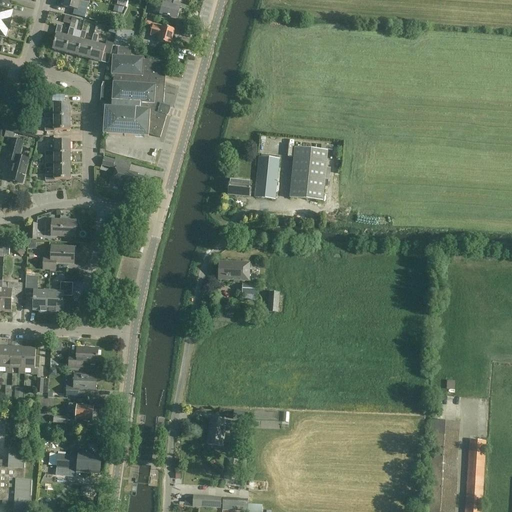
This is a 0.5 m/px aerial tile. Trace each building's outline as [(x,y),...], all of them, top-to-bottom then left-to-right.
[(63,0),(62,7),(78,11),(80,2),(89,4),(89,0),(63,0)] [(163,0),(160,15),(177,19),(181,3),(185,4),(186,0),(163,0)] [(0,23),(10,26),(11,21),(10,20),(12,12),(0,9),(0,23)] [(10,26),(0,23),(0,37),(5,39),(7,31),(9,31),(10,26)] [(174,30),(162,27),(153,24),(150,36),(159,38),(158,42),(170,45),(174,30)] [(52,50),(65,53),(69,38),(67,37),(60,35),(62,27),(57,25),(55,35),(56,35),(52,50)] [(65,53),(77,57),(81,41),(79,40),(72,39),(74,30),(69,29),(67,37),(69,38),(65,53)] [(77,57),(89,60),(93,44),(91,44),(84,42),(86,33),(81,32),(79,40),(81,41),(77,57)] [(93,44),(89,60),(101,63),(103,55),(110,57),(113,44),(106,42),(105,47),(96,45),(98,36),(93,35),(91,44),(93,44)] [(103,83),(101,87),(100,103),(105,103),(103,135),(107,135),(148,138),(148,134),(160,138),(166,115),(166,114),(167,113),(168,109),(168,107),(163,106),(166,62),(143,61),(144,58),(130,57),(131,49),(118,48),(117,56),(112,56),(111,75),(113,75),(113,84),(103,83)] [(53,117),(70,117),(70,105),(53,105),(53,114),(44,114),(44,120),(53,120),(53,117)] [(53,117),(53,120),(54,127),(44,127),(44,132),(54,132),(54,130),(70,130),(70,117),(53,117)] [(15,140),(9,161),(16,163),(11,181),(24,185),(26,177),(28,177),(31,166),(30,166),(31,160),(22,158),(26,143),(15,140)] [(54,155),(70,155),(70,142),(54,142),(54,152),(45,152),(45,157),(54,157),(54,155)] [(295,148),(290,199),(323,202),(327,151),(295,148)] [(54,155),(54,157),(54,164),(45,164),(45,169),(54,169),(54,167),(70,167),(70,155),(54,155)] [(104,158),(102,166),(113,169),(115,161),(104,158)] [(275,200),(277,179),(279,160),(258,158),(254,198),(275,200)] [(123,191),(133,193),(134,186),(135,186),(135,185),(140,186),(142,177),(137,176),(137,174),(128,172),(129,170),(116,166),(112,183),(124,186),(123,191)] [(54,167),(54,169),(54,176),(45,177),(45,182),(55,182),(55,180),(70,180),(70,167),(54,167)] [(250,183),(229,180),(228,195),(249,198),(250,183)] [(52,220),(51,236),(75,238),(76,222),(52,220)] [(29,224),(28,240),(36,241),(37,225),(29,224)] [(262,251),(263,246),(243,241),(242,246),(262,251)] [(43,259),(43,270),(55,271),(56,263),(74,264),(74,248),(51,247),(50,260),(43,259)] [(219,262),(218,281),(249,282),(250,263),(219,262)] [(39,314),(48,314),(49,293),(37,292),(38,277),(26,277),(25,295),(34,295),(33,311),(39,312),(39,314)] [(49,293),(48,314),(56,315),(56,312),(63,313),(63,297),(72,297),(73,284),(60,283),(60,293),(49,293)] [(7,289),(2,289),(1,312),(11,312),(11,304),(18,304),(18,284),(8,284),(7,289)] [(257,285),(242,284),(241,295),(256,296),(257,285)] [(269,292),(267,313),(278,313),(279,293),(269,292)] [(0,347),(0,368),(6,368),(6,374),(12,374),(13,369),(9,369),(10,348),(0,347)] [(9,369),(13,369),(19,369),(18,374),(25,375),(25,369),(22,369),(23,348),(10,348),(9,369)] [(23,348),(22,369),(25,369),(31,370),(31,375),(38,375),(38,368),(35,368),(36,349),(23,348)] [(69,357),(68,369),(77,370),(77,364),(97,365),(98,350),(77,349),(77,357),(69,357)] [(65,361),(52,361),(51,378),(64,378),(65,361)] [(67,387),(66,397),(79,398),(79,392),(96,392),(96,376),(74,375),(74,388),(67,387)] [(36,393),(38,393),(48,394),(49,380),(37,379),(36,393)] [(92,421),(93,408),(86,407),(86,406),(69,404),(68,412),(76,413),(75,419),(92,421)] [(234,411),(233,420),(247,421),(248,412),(234,411)] [(67,425),(67,418),(54,416),(53,423),(67,425)] [(453,511),(460,422),(430,420),(424,511),(453,511)] [(210,421),(207,446),(223,448),(225,432),(229,432),(235,433),(236,424),(230,423),(210,421)] [(480,511),(485,442),(469,441),(464,511),(480,511)] [(8,462),(1,461),(0,461),(0,499),(4,500),(4,508),(8,511),(30,511),(32,481),(24,481),(25,450),(9,449),(8,462)] [(78,457),(58,455),(50,454),(49,466),(57,466),(57,469),(77,471),(76,473),(100,475),(102,455),(92,454),(92,452),(79,451),(78,457)] [(214,498),(194,496),(193,507),(213,508),(221,508),(221,498),(214,498)] [(247,502),(247,500),(223,499),(222,510),(247,511),(246,511),(261,511),(262,506),(251,505),(251,502),(247,502)]
